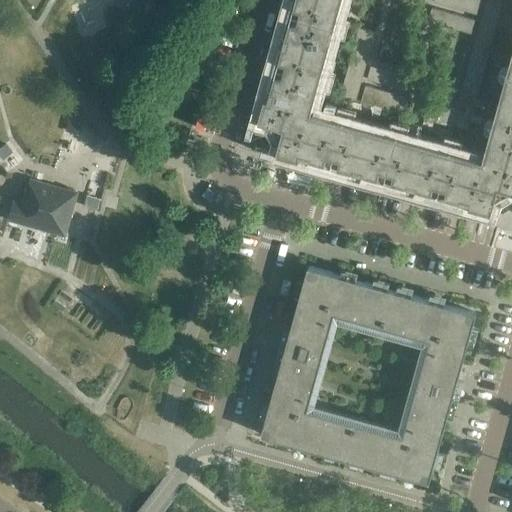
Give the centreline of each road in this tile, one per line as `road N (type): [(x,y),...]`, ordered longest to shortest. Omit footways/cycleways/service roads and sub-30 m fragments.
road 1 (residential): [(216,439),(284,195)]
road 2 (residential): [(284,195),(233,181),(219,163),(262,0)]
road 3 (residential): [(511,261),(284,195)]
road 4 (residential): [(476,511),(511,386)]
